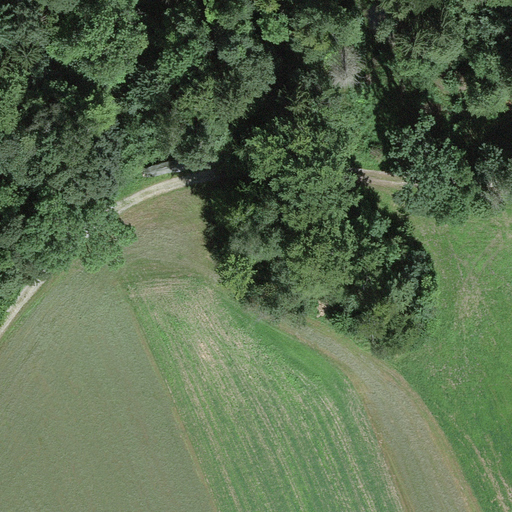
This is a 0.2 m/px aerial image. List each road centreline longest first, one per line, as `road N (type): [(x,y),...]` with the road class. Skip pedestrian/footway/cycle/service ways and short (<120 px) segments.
road 1 (track): [(0,329),(112,208),(230,169),(371,171)]
road 2 (track): [(511,181),(371,171)]
